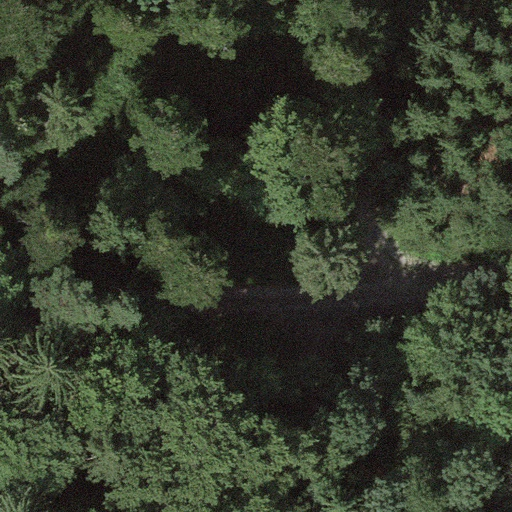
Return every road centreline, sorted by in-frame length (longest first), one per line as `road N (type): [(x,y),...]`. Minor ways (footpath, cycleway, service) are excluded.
road 1 (track): [(391,0),(382,304),(273,511)]
road 2 (track): [(382,304),(0,320)]
road 3 (track): [(382,304),(511,269)]
